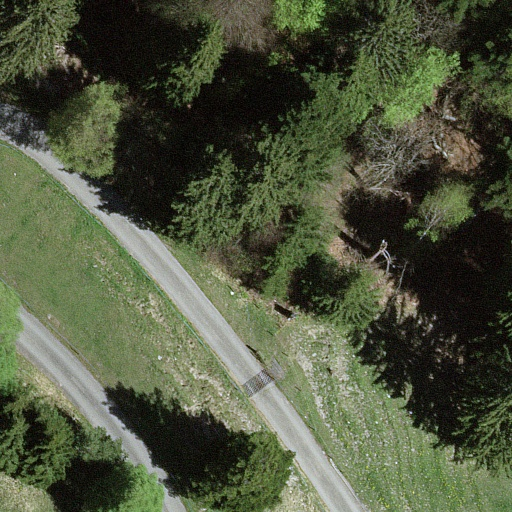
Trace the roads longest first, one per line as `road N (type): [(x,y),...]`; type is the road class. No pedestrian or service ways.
road 1 (unclassified): [(347,511),(178,285),(92,187),(38,136),(0,119)]
road 2 (unclassified): [(0,312),(95,404),(172,511)]
